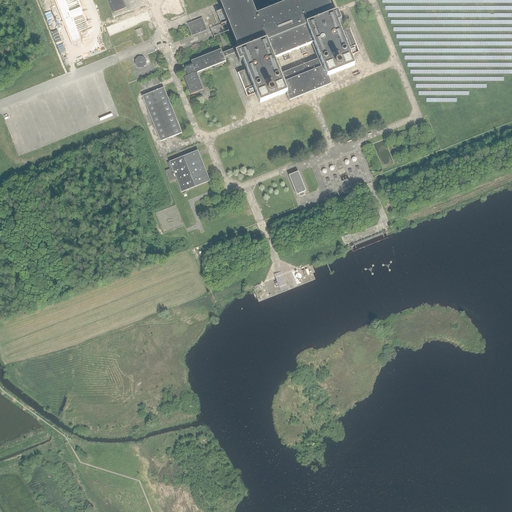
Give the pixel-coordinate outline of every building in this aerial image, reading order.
[(56,0),(61,12),(64,20),(72,41),(79,38),(77,32),(71,17),(83,13),(80,7),(69,11),(64,0),(56,0)] [(108,0),(114,13),(126,8),(122,0),(108,0)] [(192,64),(186,66),(185,68),(185,69),(187,76),(184,77),(191,93),(203,89),(198,76),(197,74),(198,73),(226,62),(225,57),(228,56),(236,53),(240,63),(243,61),(247,71),(247,72),(245,72),(245,70),(237,73),(246,97),(256,93),(260,103),(286,93),(289,101),(331,84),(328,76),(354,66),(350,55),(359,52),(350,28),(343,31),(344,33),(341,34),(337,24),(341,22),(337,13),(334,14),(328,0),(222,0),(220,1),(220,2),(223,10),(217,12),(222,24),(228,22),(231,30),(238,47),(237,47),(231,50),(226,52),(223,53),(221,49),(191,61),(192,64)] [(208,30),(203,18),(188,24),(193,36),(208,30)] [(143,57),(138,57),(135,60),(135,65),(138,68),(143,68),(146,65),(146,60),(143,57)] [(182,133),(164,87),(143,96),(149,111),(147,111),(153,125),(154,124),(161,141),(182,133)] [(182,192),(210,181),(198,150),(167,163),(170,169),(166,171),(170,181),(176,179),(182,192)] [(306,191),(298,171),(289,175),(297,195),(299,193),(300,196),(305,195),(304,191),(306,191)]
